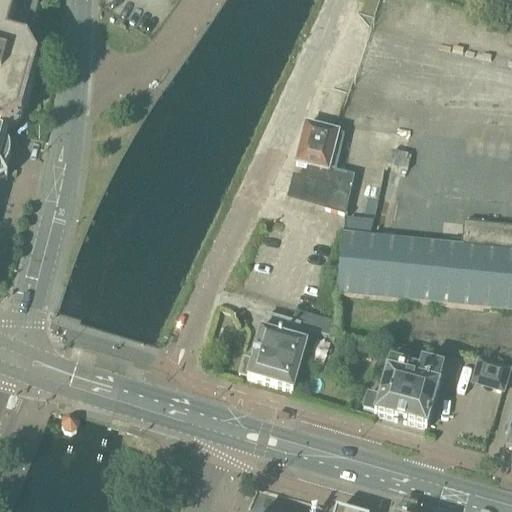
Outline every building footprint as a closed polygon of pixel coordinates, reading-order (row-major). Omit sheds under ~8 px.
[(0,134),(1,135),(19,124),(36,67),(25,49),(19,46),(19,43),(30,38),(38,9),(32,0),(0,0),(0,173),(1,173),(2,172),(4,170),(6,168),(7,166),(8,164),(9,161),(9,159),(9,157),(9,154),(8,152),(7,149),(6,147),(5,145),(3,144),(2,142),(0,140),(0,134)] [(479,1),(475,0),(439,0),(475,12),(479,1)] [(343,218),(343,220),(346,221),(346,219),(387,225),(407,136),(344,130),(342,139),(304,129),(294,168),(305,171),(303,180),(291,177),(286,201),(324,213),(343,218)] [(511,229),(462,224),(459,251),(341,239),(335,298),(511,316),(511,229)] [(294,346),(297,332),(329,341),(330,326),(293,315),(289,327),(266,320),(260,337),(259,336),(251,365),(242,362),(237,379),(246,381),(245,384),(291,397),(305,349),(294,346)] [(441,373),(419,366),(421,358),(392,354),(388,366),(378,402),(366,398),(361,414),(373,417),(373,420),(394,425),(424,434),(441,373)] [(500,396),(504,384),(487,380),(484,391),(500,396)] [(68,421),(62,424),(60,430),(63,436),(69,437),(75,434),(77,428),(74,423),(68,421)]
